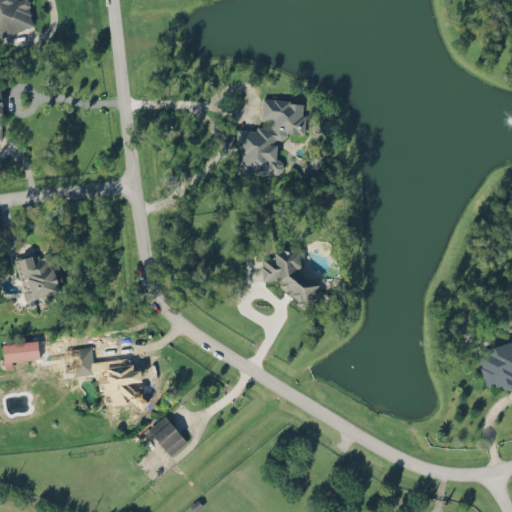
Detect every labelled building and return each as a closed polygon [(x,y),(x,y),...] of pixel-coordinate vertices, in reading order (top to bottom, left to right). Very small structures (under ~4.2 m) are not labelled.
[(0,0),(0,36),(36,25),(28,0),(0,0)] [(303,133),(305,100),(261,98),(260,126),(238,125),(236,173),(275,175),(277,141),(285,141),(285,132),(303,133)] [(292,307),(321,301),(316,276),(303,278),(297,247),(258,255),(263,281),(286,277),(292,307)] [(17,258),(29,300),(58,291),(56,282),(63,279),(55,253),(37,258),(36,253),(17,258)] [(38,339),(2,343),(4,365),(40,361),(38,339)] [(511,340),(475,351),(485,384),(496,381),(498,387),(511,382),(511,340)] [(132,361),(94,364),(92,346),(69,348),(71,375),(102,372),(105,405),(127,403),(126,390),(135,389),(132,361)] [(169,456),(186,443),(167,415),(149,428),(169,456)]
